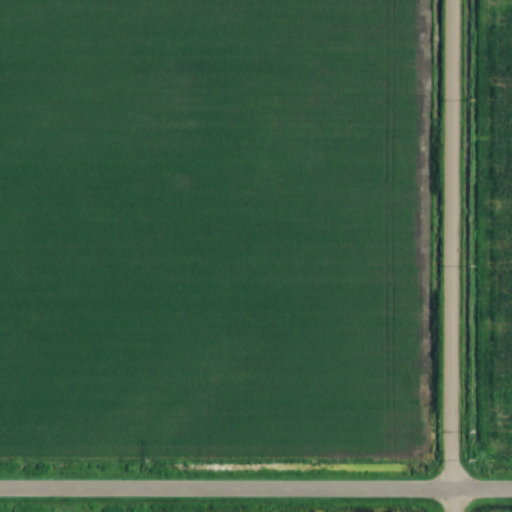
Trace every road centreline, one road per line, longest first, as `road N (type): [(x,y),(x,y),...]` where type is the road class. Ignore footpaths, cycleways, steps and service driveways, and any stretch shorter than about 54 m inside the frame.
road 1 (residential): [(448,511),(449,0)]
road 2 (tertiary): [(0,495),(511,495)]
